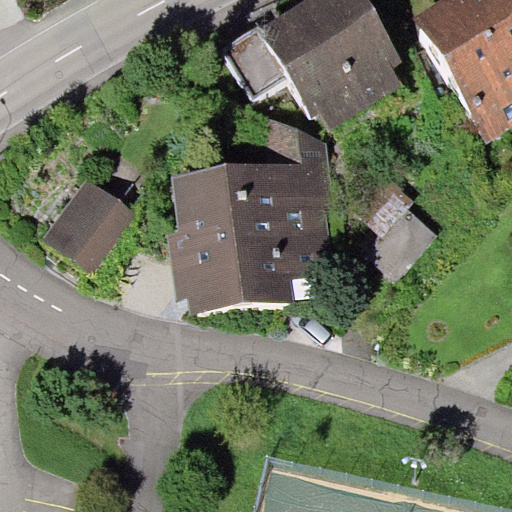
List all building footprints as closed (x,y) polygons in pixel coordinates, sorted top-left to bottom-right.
[(402,67),(361,0),(315,0),(299,10),(260,34),(289,81),(314,123),(321,119),(330,134),(403,90),(392,73),(402,67)] [(511,0),(450,0),(412,23),(488,147),(511,132),(511,0)] [(289,81),(260,34),(226,55),(254,102),(289,81)] [(260,170),(174,183),(180,238),(169,239),(178,304),(189,303),(190,320),(295,307),(291,283),(334,278),(326,209),(335,209),(328,145),(254,118),(260,170)] [(416,203),(389,179),(355,216),(381,239),(366,255),(396,282),(437,237),(409,211),(416,203)] [(87,182),(43,240),(92,278),(136,219),(87,182)]
